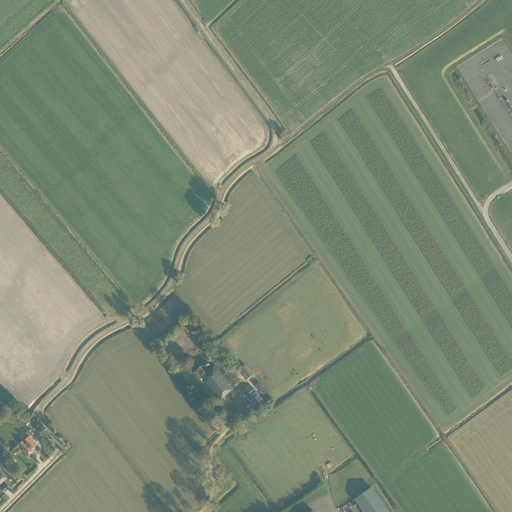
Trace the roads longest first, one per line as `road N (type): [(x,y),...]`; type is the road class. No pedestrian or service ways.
road 1 (track): [(53,456),(56,441),(39,406),(84,348),(160,297),(183,246),(226,186),(275,141),(270,117),(183,0)]
road 2 (track): [(274,144),(356,82),(389,68),(485,215)]
